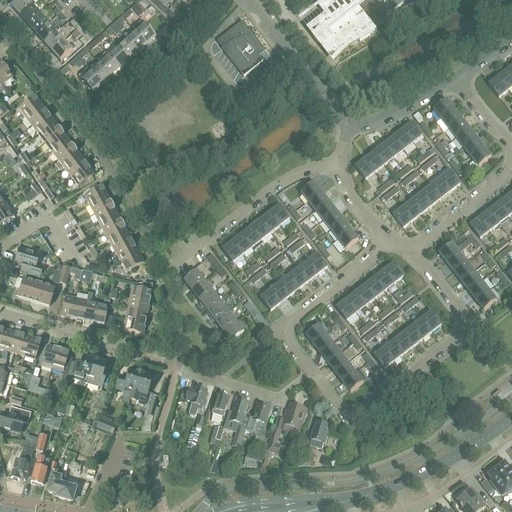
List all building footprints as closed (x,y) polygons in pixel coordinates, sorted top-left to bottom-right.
[(20,18),(33,6),(36,4),(32,0),(29,2),(27,0),(21,0),(12,8),(20,18)] [(188,9),(190,6),(192,4),(195,0),(178,0),(179,0),(188,9)] [(328,0),(318,8),(325,16),(319,21),(325,28),(316,35),(313,37),(319,45),(322,42),(336,60),(337,60),(336,58),(359,40),(360,41),(375,32),(376,33),(377,33),(374,29),(388,18),(387,16),(390,13),(406,0),(328,0)] [(54,6),(61,14),(64,11),(58,3),(54,6)] [(167,10),(160,3),(157,7),(164,13),(167,10)] [(136,5),(132,9),(139,18),(144,14),(136,5)] [(20,18),(28,26),(41,15),(33,6),(20,18)] [(71,18),(64,11),(61,14),(67,21),(71,18)] [(130,11),(122,18),(126,21),(133,15),(130,11)] [(170,13),(167,16),(175,23),(178,20),(170,13)] [(28,26),(36,35),(49,24),(41,15),(28,26)] [(121,19),(113,26),(120,33),(125,29),(122,25),(124,23),(121,19)] [(70,25),(77,32),(80,28),(74,21),(70,25)] [(264,59),(261,61),(257,56),(265,50),(243,22),(217,41),(223,49),(222,50),(243,77),(254,69),(260,77),(272,68),(264,59)] [(36,35),(44,45),(57,33),(49,24),(36,35)] [(136,33),(147,45),(156,37),(145,25),(136,33)] [(115,38),(120,33),(113,26),(106,32),(109,36),(112,34),(115,38)] [(81,37),(77,32),(72,36),(76,41),(81,37)] [(44,45),(52,54),(65,43),(57,33),(44,45)] [(136,33),(127,41),(138,53),(147,45),(136,33)] [(103,35),(96,42),(99,45),(106,39),(103,35)] [(83,39),(87,44),(88,45),(91,41),(87,36),(83,39)] [(127,42),(123,45),(118,49),(129,62),(138,53),(127,41),(127,42)] [(99,45),(96,42),(88,48),(92,52),(99,45)] [(65,43),(52,54),(61,63),(73,52),(69,48),(65,43)] [(118,49),(109,57),(120,70),(129,62),(118,49)] [(78,58),(81,61),(88,55),(85,51),(78,58)] [(109,57),(100,65),(111,78),(120,70),(109,57)] [(78,58),(70,64),(74,68),(81,61),(78,58)] [(2,63),(8,74),(15,70),(7,60),(2,63)] [(1,62),(0,62),(0,80),(3,85),(12,79),(8,74),(2,63),(1,62)] [(111,78),(100,65),(91,74),(102,86),(111,78)] [(84,72),(88,77),(82,82),(93,94),(102,86),(91,74),(87,69),(84,72)] [(511,77),(508,72),(498,79),(508,92),(511,88),(511,77)] [(499,99),(508,92),(498,79),(489,87),(499,99)] [(24,119),(40,106),(34,97),(17,110),(24,119)] [(434,110),(442,120),(454,110),(447,100),(434,110)] [(31,127),(47,115),(40,106),(24,119),(31,127)] [(449,130),(462,120),(454,110),(442,120),(449,130)] [(54,124),(47,115),(31,127),(38,136),(54,124)] [(449,130),(456,139),(469,129),(462,120),(449,130)] [(425,133),(429,130),(424,123),(420,126),(425,133)] [(61,133),(54,124),(38,136),(44,145),(61,133)] [(403,131),(413,144),(423,137),(413,124),(403,131)] [(456,139),(463,149),(476,139),(469,129),(456,139)] [(429,130),(425,133),(430,139),(434,136),(429,130)] [(403,131),(394,139),(404,152),(413,144),(403,131)] [(61,133),(44,145),(51,154),(67,141),(61,133)] [(404,152),(394,139),(384,146),(394,159),(404,152)] [(463,149),(471,158),(484,148),(476,139),(463,149)] [(74,150),(67,141),(51,154),(58,162),(74,150)] [(440,152),(444,149),(439,142),(435,145),(440,152)] [(384,146),(375,153),(385,166),(394,159),(384,146)] [(491,158),(484,148),(471,158),(478,168),(491,158)] [(449,155),(444,149),(440,152),(445,158),(449,155)] [(74,150),(58,162),(64,171),(81,159),(74,150)] [(423,156),(426,160),(432,155),(429,151),(423,156)] [(375,153),(365,161),(375,174),(385,166),(375,153)] [(426,160),(423,156),(417,161),(420,165),(426,160)] [(87,168),(81,159),(64,171),(71,180),(87,168)] [(428,163),(431,167),(438,162),(435,159),(428,163)] [(375,174),(365,161),(355,168),(365,181),(375,174)] [(450,165),(455,171),(458,168),(453,162),(450,165)] [(431,167),(428,163),(422,168),(425,172),(431,167)] [(404,171),(407,175),(413,170),(410,166),(404,171)] [(93,176),(87,168),(71,180),(77,188),(93,176)] [(463,174),(458,168),(455,171),(459,177),(463,174)] [(407,175),(404,171),(398,176),(401,180),(407,175)] [(451,172),(441,180),(451,193),(461,185),(451,172)] [(409,178),(412,182),(419,177),(416,173),(409,178)] [(412,182),(409,178),(403,183),(406,187),(412,182)] [(441,180),(431,187),(441,200),(451,193),(441,180)] [(385,186),(388,190),(394,185),(391,181),(385,186)] [(301,193),(309,203),(322,193),(314,183),(301,193)] [(388,190),(385,186),(379,191),(381,195),(388,190)] [(83,197),(88,207),(106,197),(101,187),(83,197)] [(422,195),(432,207),(441,200),(431,187),(422,195)] [(390,193),(393,197),(399,192),(396,188),(390,193)] [(309,203),(316,213),(329,203),(322,193),(309,203)] [(393,197),(390,193),(384,198),(387,202),(393,197)] [(422,195),(412,202),(423,215),(432,207),(422,195)] [(112,207),(106,197),(88,207),(94,217),(112,207)] [(511,202),(508,197),(498,205),(508,218),(511,215),(511,202)] [(412,202),(403,209),(413,222),(423,215),(412,202)] [(337,212),(329,203),(316,213),(324,222),(337,212)] [(489,212),(499,225),(508,218),(498,205),(489,212)] [(280,206),(270,214),(280,227),(290,219),(280,206)] [(94,217),(99,226),(117,216),(112,207),(94,217)] [(287,210),(292,216),(296,213),(291,207),(287,210)] [(0,226),(13,218),(7,208),(0,213),(0,226)] [(403,230),(413,222),(403,209),(393,217),(403,230)] [(324,222),(331,232),(344,222),(337,212),(324,222)] [(489,212),(479,220),(489,233),(499,225),(489,212)] [(296,213),(292,216),(297,222),(301,219),(296,213)] [(261,222),(271,234),(280,227),(270,214),(261,222)] [(122,226),(117,216),(99,226),(104,236),(122,226)] [(489,233),(479,220),(469,227),(480,240),(489,233)] [(261,222),(251,229),(261,242),(271,234),(261,222)] [(331,232),(338,241),(351,231),(344,222),(331,232)] [(110,246),(128,236),(122,226),(104,236),(110,246)] [(302,229),(307,235),(311,232),(306,226),(302,229)] [(261,242),(251,229),(242,236),(252,249),(261,242)] [(359,241),(351,231),(338,241),(346,251),(359,241)] [(316,238),(311,232),(307,235),(312,241),(316,238)] [(290,239),(293,243),(299,238),(296,234),(290,239)] [(472,244),(476,241),(471,235),(467,238),(469,241),(472,244)] [(133,245),(128,236),(110,246),(115,255),(133,245)] [(242,236),(232,244),(242,257),(252,249),(242,236)] [(293,243),(290,239),(284,245),(287,248),(293,243)] [(499,245),(502,249),(508,244),(505,240),(499,245)] [(481,248),(476,241),(472,244),(472,245),(477,251),(481,248)] [(295,247),(298,250),(305,246),(302,242),(295,247)] [(242,257),(232,244),(223,251),(233,264),(242,257)] [(460,254),(457,250),(452,244),(439,254),(447,264),(460,254)] [(133,245),(115,255),(120,265),(138,255),(133,245)] [(317,248),(322,254),(326,251),(321,245),(317,248)] [(502,249),(499,245),(493,250),(496,254),(502,249)] [(298,250),(295,247),(289,252),(292,255),(298,250)] [(271,254),(274,258),(280,253),(277,249),(271,254)] [(39,257),(18,250),(14,265),(29,270),(27,275),(39,279),(42,270),(35,268),(39,257)] [(326,251),(322,254),(327,260),(331,257),(326,251)] [(508,256),(505,252),(498,257),(501,261),(508,256)] [(274,258),(271,254),(265,259),(268,263),(274,258)] [(447,264),(454,274),(467,264),(460,255),(460,254),(447,264)] [(482,257),(487,263),(491,260),(486,254),(482,257)] [(143,264),(138,255),(120,265),(125,274),(143,264)] [(318,255),(308,263),(318,276),(328,268),(318,255)] [(213,267),(214,266),(218,263),(212,256),(207,259),(213,267)] [(276,261),(279,265),(286,260),(283,256),(276,261)] [(496,267),(491,260),(487,263),(492,270),(496,267)] [(279,265),(276,261),(270,266),(273,270),(279,265)] [(219,272),(223,269),(218,263),(214,266),(219,272)] [(308,283),(318,276),(308,263),(298,270),(308,283)] [(252,269),(255,273),(261,268),(258,264),(252,269)] [(454,274),(462,283),(475,273),(467,264),(454,274)] [(394,265),(384,272),(394,285),(404,278),(394,265)] [(70,269),(62,267),(59,278),(66,281),(70,269)] [(11,271),(4,269),(3,276),(9,278),(11,271)] [(228,276),(223,269),(219,272),(224,279),(228,276)] [(255,273),(252,269),(245,274),(249,278),(255,273)] [(298,270),(289,278),(299,291),(308,283),(298,270)] [(257,276),(260,280),(267,275),(264,271),(257,276)] [(184,282),(192,292),(205,282),(197,272),(184,282)] [(394,285),(384,272),(374,280),(385,293),(394,285)] [(469,292),(482,283),(475,273),(462,283),(469,292)] [(501,282),(505,279),(500,273),(497,276),(501,282)] [(260,280),(257,276),(251,281),(254,285),(260,280)] [(279,285),(289,298),(299,291),(289,278),(279,285)] [(510,286),(505,279),(501,282),(506,289),(510,286)] [(54,290),(22,280),(17,299),(48,309),(54,290)] [(374,280),(365,287),(375,300),(385,293),(374,280)] [(213,292),(205,282),(192,292),(200,303),(213,292)] [(228,287),(233,293),(238,289),(233,283),(228,287)] [(469,292),(476,302),(489,292),(482,283),(469,292)] [(279,285),(270,292),(280,305),(289,298),(279,285)] [(375,300),(365,287),(355,294),(365,308),(375,300)] [(129,300),(149,304),(151,293),(131,289),(129,300)] [(243,295),(238,289),(233,293),(238,299),(243,295)] [(217,298),(213,292),(200,303),(208,313),(227,298),(225,295),(220,296),(217,298)] [(280,305),(270,292),(260,300),(270,313),(280,305)] [(489,292),(476,302),(484,312),(497,302),(489,292)] [(404,297),(407,301),(413,296),(410,293),(404,297)] [(355,294),(346,302),(356,315),(365,308),(355,294)] [(407,301),(404,297),(398,302),(401,306),(407,301)] [(60,318),(71,320),(75,300),(64,298),(60,318)] [(229,300),(227,298),(208,313),(216,323),(229,313),(225,307),(227,305),(229,300)] [(81,322),(82,322),(86,303),(87,300),(83,299),(83,302),(75,300),(71,320),(76,321),(76,323),(81,324),(81,322)] [(127,311),(147,315),(149,304),(129,300),(127,311)] [(409,305),(412,308),(419,304),(416,300),(409,305)] [(346,323),(356,315),(346,302),(336,310),(346,323)] [(86,303),(82,322),(92,325),(97,305),(86,303)] [(250,312),(254,310),(249,303),(245,306),(250,312)] [(104,306),(97,305),(92,325),(103,327),(108,304),(105,304),(104,306)] [(412,308),(409,305),(403,309),(406,313),(412,308)] [(385,312),(388,316),(394,311),(391,307),(385,312)] [(259,316),(254,310),(250,312),(255,319),(259,316)] [(125,321),(145,326),(147,315),(127,311),(125,321)] [(388,316),(385,312),(378,317),(381,321),(388,316)] [(229,313),(216,323),(224,333),(237,323),(229,313)] [(422,321),(432,333),(442,326),(432,313),(422,321)] [(390,319),(393,323),(400,318),(397,314),(390,319)] [(253,321),(262,332),(267,328),(258,317),(253,321)] [(338,326),(342,323),(337,317),(334,320),(338,326)] [(105,331),(111,332),(114,320),(107,319),(105,331)] [(393,323),(390,319),(384,324),(387,328),(393,323)] [(145,326),(125,321),(122,332),(142,336),(145,326)] [(422,321),(413,328),(423,341),(432,333),(422,321)] [(366,327),(369,331),(375,326),(372,322),(366,327)] [(245,333),(237,323),(224,333),(231,343),(245,333)] [(342,323),(338,326),(343,333),(347,330),(342,323)] [(306,336),(313,346),(326,336),(318,326),(306,336)] [(369,331),(366,327),(359,332),(362,336),(369,331)] [(403,335),(413,348),(423,341),(413,328),(403,335)] [(0,351),(2,352),(8,332),(0,329),(0,351)] [(371,334),(374,338),(380,333),(377,329),(371,334)] [(8,332),(2,352),(13,355),(19,336),(8,332)] [(374,338),(371,334),(365,339),(368,343),(374,338)] [(403,335),(394,343),(404,356),(413,348),(403,335)] [(19,336),(13,355),(24,358),(30,339),(19,336)] [(334,345),(326,336),(313,346),(321,355),(334,345)] [(353,345),(357,342),(352,336),(348,339),(353,345)] [(30,339),(24,358),(34,362),(40,342),(30,339)] [(357,342),(353,345),(358,352),(362,349),(357,342)] [(394,343),(384,350),(394,363),(404,356),(394,343)] [(341,355),(334,345),(321,355),(328,365),(341,355)] [(51,370),(57,350),(46,347),(40,367),(51,370)] [(51,370),(62,373),(67,359),(68,354),(57,350),(51,370)] [(394,363),(384,350),(374,358),(384,371),(394,363)] [(348,364),(341,355),(328,365),(335,374),(348,364)] [(368,364),(372,361),(367,355),(363,358),(368,364)] [(83,378),(89,379),(94,361),(83,358),(80,366),(78,365),(73,380),(82,382),(83,378)] [(105,365),(94,361),(89,379),(94,381),(92,386),(101,388),(105,374),(103,373),(105,365)] [(368,364),(368,365),(373,371),(377,368),(372,361),(368,364)] [(356,374),(348,364),(335,374),(343,384),(356,374)] [(11,375),(12,372),(0,368),(0,373),(8,376),(11,377),(12,375),(11,375)] [(132,401),(140,375),(129,372),(126,380),(119,378),(115,390),(123,393),(124,390),(131,392),(129,400),(132,401)] [(0,384),(5,386),(8,376),(0,373),(0,384)] [(350,394),(363,384),(356,374),(343,384),(350,394)] [(140,375),(132,401),(136,403),(139,394),(146,396),(151,379),(140,375)] [(38,381),(31,379),(27,393),(34,395),(36,389),(38,381)] [(189,412),(189,414),(190,416),(194,418),(196,416),(198,411),(202,412),(204,408),(206,401),(205,401),(208,392),(197,389),(189,412)] [(95,408),(101,410),(106,393),(100,391),(95,408)] [(212,414),(213,415),(212,419),(221,422),(223,418),(225,414),(230,399),(219,396),(217,402),(215,402),(213,410),(214,410),(212,414)] [(21,402),(11,399),(10,405),(20,408),(21,402)] [(227,422),(225,429),(236,432),(239,424),(242,425),(244,418),(248,405),(237,401),(234,413),(230,412),(227,422)] [(63,417),(66,406),(67,404),(61,402),(57,415),(62,416),(63,417)] [(278,419),(275,430),(281,432),(281,431),(282,431),(284,425),(300,431),(306,411),(290,405),(287,416),(285,416),(278,419)] [(149,406),(146,416),(152,418),(155,408),(149,406)] [(254,421),(255,422),(254,425),(265,429),(271,410),(258,406),(254,421)] [(45,416),(46,416),(51,418),(53,418),(56,411),(48,408),(45,416)] [(20,435),(22,428),(23,424),(27,426),(30,414),(13,410),(12,416),(9,417),(1,415),(0,418),(0,430),(3,431),(2,433),(4,435),(7,436),(9,435),(9,434),(10,433),(20,435)] [(96,429),(112,435),(115,426),(111,424),(112,421),(101,417),(96,429)] [(205,420),(199,418),(196,426),(197,427),(202,428),(205,420)] [(310,448),(315,449),(322,451),(324,445),(325,445),(328,435),(327,434),(329,427),(317,424),(315,431),(313,430),(310,441),(312,441),(310,446),(310,448)] [(221,442),(225,429),(220,427),(216,440),(221,442)] [(246,429),(239,428),(236,440),(242,441),(246,429)] [(195,451),(195,450),(201,432),(192,429),(187,447),(186,449),(195,451)] [(275,430),(270,444),(267,452),(278,455),(281,447),(277,445),(281,432),(275,430)] [(39,436),(36,446),(35,450),(35,452),(42,454),(46,438),(39,436)] [(32,453),(35,450),(36,446),(22,442),(20,450),(22,451),(19,463),(15,462),(10,479),(19,482),(19,480),(24,482),(29,466),(28,466),(32,453)] [(298,461),(312,465),(315,455),(313,455),(307,453),(301,451),(301,452),(298,461)] [(76,457),(65,452),(63,458),(74,462),(76,457)] [(248,456),(245,466),(260,470),(263,460),(248,456)] [(49,462),(45,461),(37,458),(35,468),(34,468),(30,484),(42,487),(49,462)] [(323,466),(334,470),(337,462),(325,458),(323,466)] [(233,468),(214,462),(210,474),(232,473),(233,468)] [(69,463),(67,468),(79,472),(80,467),(69,463)] [(505,465),(497,471),(511,490),(511,469),(509,470),(505,465)] [(502,498),(511,492),(511,490),(497,471),(490,477),(494,482),(492,484),(502,498)] [(59,474),(57,479),(51,477),(46,494),(55,496),(54,498),(56,499),(58,500),(64,481),(65,476),(59,474)] [(67,482),(64,481),(58,500),(71,504),(74,492),(72,489),(69,489),(70,486),(67,482)] [(495,492),(487,481),(481,485),(490,496),(495,492)] [(482,511),(486,509),(486,508),(485,508),(472,492),(473,492),(472,491),(457,503),(457,504),(458,503),(462,509),(462,510),(463,511),(464,511),(482,511)] [(112,498),(110,505),(121,509),(123,501),(112,498)] [(511,511),(511,508),(505,503),(501,508),(506,511),(511,511)]
